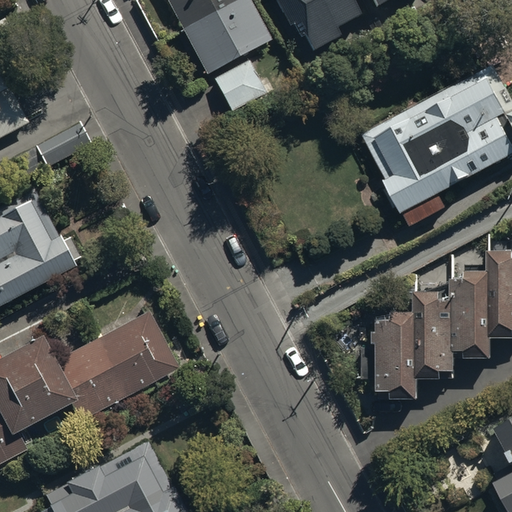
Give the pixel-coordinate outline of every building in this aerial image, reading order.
[(167,0),(206,72),(251,48),(271,37),(251,0),(167,0)] [(278,0),(290,22),(295,20),(301,33),(306,31),(313,45),(341,31),(335,20),(359,8),(355,0),(278,0)] [(249,58),(214,76),(230,109),(266,91),(249,58)] [(0,134),(28,119),(0,66),(0,134)] [(511,100),(494,67),(362,135),(386,180),(403,213),(404,212),(412,228),(449,209),(440,192),(511,155),(511,138),(501,117),(505,114),(509,120),(511,119),(511,118),(511,100)] [(0,299),(75,261),(73,256),(78,253),(69,235),(62,238),(34,184),(0,201),(0,299)] [(377,338),(378,385),(392,384),(392,393),(419,393),(419,374),(441,374),(441,365),(453,365),(453,344),(464,344),(464,353),(491,352),(491,333),(511,332),(511,245),(487,246),(487,267),(464,267),(464,274),(451,274),(451,293),(441,293),(441,286),(413,287),(413,306),(391,306),(392,316),(376,316),(377,327),(373,327),(373,338),(377,338)] [(0,460),(27,446),(17,426),(71,398),(80,415),(177,365),(148,309),(57,356),(44,330),(0,352),(0,460)] [(511,413),(495,422),(507,444),(506,444),(511,455),(511,466),(494,476),(511,509),(511,413)] [(33,511),(188,511),(150,437),(45,491),(51,503),(33,511)]
